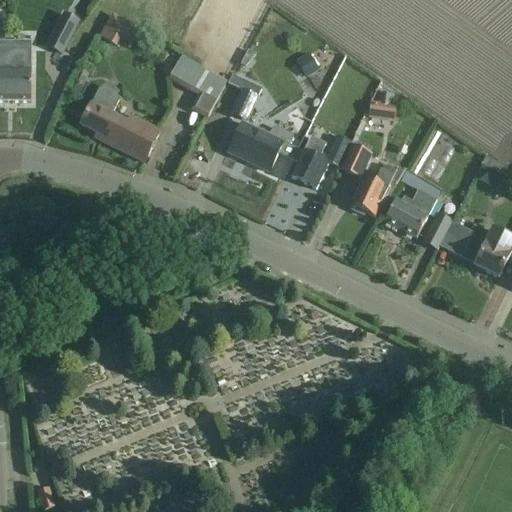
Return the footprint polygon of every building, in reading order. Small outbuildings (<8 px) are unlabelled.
[(62,56),(73,35),(72,35),(59,28),(48,49),(62,56)] [(5,45),(0,44),(0,105),(31,106),(32,52),(10,52),(10,45),(5,45)] [(191,113),(207,122),(227,85),(181,59),(169,82),(198,99),(191,113)] [(231,117),(247,125),(258,102),(257,101),(261,93),(231,79),(227,88),(242,94),(231,117)] [(92,107),(90,110),(81,128),(111,143),(109,147),(145,165),(160,134),(130,119),(128,125),(113,117),(119,101),(117,94),(106,89),(99,91),(92,107)] [(386,95),(385,115),(410,116),(411,96),(386,95)] [(254,169),(270,176),(279,156),(295,164),(299,154),(288,149),(292,139),(276,131),(268,139),(242,127),(229,153),(256,165),(254,169)] [(299,166),(291,181),(316,193),(329,166),(339,171),(351,146),(337,140),(330,155),(331,156),(329,161),(321,157),(319,162),(304,155),(303,156),(299,154),(295,164),(299,166)] [(340,172),(359,181),(370,158),(351,149),(340,172)] [(376,187),(364,181),(351,209),(354,211),(352,213),(363,218),(364,216),(374,220),(396,173),(384,168),(376,187)] [(404,201),(402,205),(396,203),(384,225),(416,242),(437,204),(418,194),(412,205),(404,201)] [(438,217),(432,228),(423,246),(437,253),(452,225),(438,217)] [(511,242),(493,233),(475,270),(476,271),(477,271),(497,281),(499,282),(510,257),(511,253),(511,242)] [(37,495),(43,511),(49,511),(55,510),(48,491),(37,495)]
